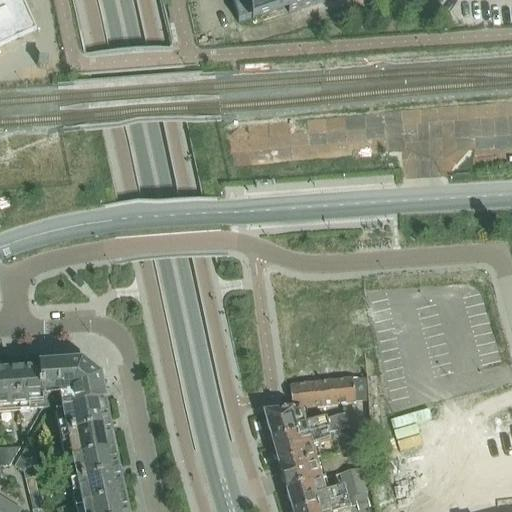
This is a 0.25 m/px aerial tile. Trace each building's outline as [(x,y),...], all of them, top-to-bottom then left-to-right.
[(0,0),(0,47),(30,34),(35,31),(21,0),(0,0)] [(250,26),(327,0),(231,0),(238,22),(249,18),(250,26)] [(511,511),(511,424),(474,284),(277,297),(287,377),(323,372),(319,342),(439,333),(486,511),(511,511)] [(41,397),(59,396),(81,367),(40,370),(41,397)] [(59,396),(62,412),(104,405),(99,381),(81,367),(59,396)] [(28,373),(17,374),(19,410),(28,409),(28,403),(42,403),(41,397),(40,370),(28,371),(28,373)] [(6,372),(0,372),(0,411),(19,410),(17,374),(6,375),(6,372)] [(264,416),(273,447),(297,439),(298,443),(327,435),(328,437),(347,432),(345,427),(342,416),(325,421),(305,428),(300,413),(344,407),(355,406),(352,381),(289,390),(292,412),(270,415),(265,416),(265,415),(264,416)] [(58,429),(59,438),(109,429),(104,405),(62,412),(64,427),(58,429)] [(71,461),(114,453),(109,429),(59,438),(61,448),(68,446),(71,461)] [(36,431),(28,445),(42,442),(41,430),(36,431)] [(331,444),(336,442),(335,439),(349,435),(347,432),(328,437),(327,435),(298,443),(297,439),(273,447),(280,473),(315,462),(312,451),(331,444)] [(0,449),(0,466),(8,466),(18,448),(0,449)] [(119,477),(114,453),(71,461),(74,476),(67,478),(69,487),(119,477)] [(21,457),(14,468),(21,472),(24,469),(33,467),(35,467),(34,458),(24,459),(21,457)] [(280,473),(285,491),(321,480),(315,462),(280,473)] [(24,469),(21,472),(26,495),(36,493),(33,478),(35,478),(33,467),(24,469)] [(321,480),(285,491),(291,511),(313,511),(347,502),(347,500),(354,499),(354,500),(367,496),(360,471),(321,482),(321,480)] [(124,500),(119,477),(69,487),(71,497),(77,497),(80,510),(124,500)] [(33,511),(40,510),(36,493),(26,495),(30,511),(33,511)] [(362,511),(371,510),(367,496),(354,500),(357,511),(362,511)] [(0,511),(15,511),(18,509),(0,497),(0,511)] [(126,511),(124,500),(80,510),(80,511),(126,511)] [(313,511),(350,511),(347,502),(313,511)]
